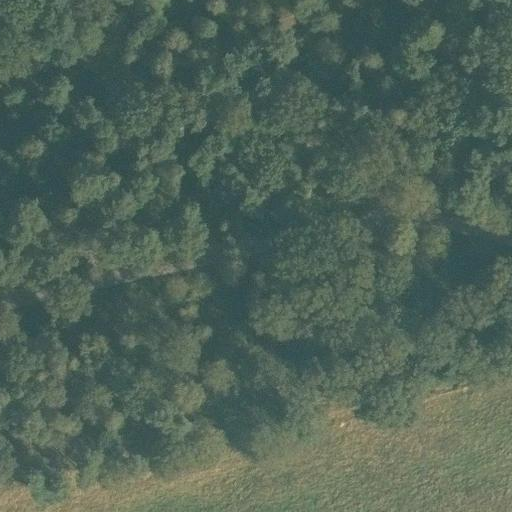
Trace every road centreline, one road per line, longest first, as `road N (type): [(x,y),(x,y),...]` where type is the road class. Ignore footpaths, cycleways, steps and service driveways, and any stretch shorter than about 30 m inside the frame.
road 1 (unclassified): [(0,325),(365,225),(433,225),(511,250)]
road 2 (track): [(365,225),(348,184),(315,152),(0,11)]
